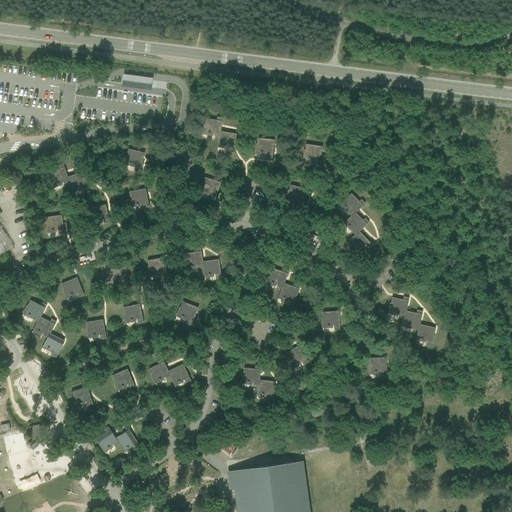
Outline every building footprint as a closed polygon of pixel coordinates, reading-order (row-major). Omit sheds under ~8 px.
[(151,80),(122,77),(122,83),(151,87),(151,80)] [(220,132),(222,118),(217,117),(217,120),(206,119),(203,136),(203,137),(204,133),(208,133),(208,134),(209,134),(214,134),(214,136),(219,137),(220,132)] [(236,134),(220,132),(219,137),(217,149),(218,145),(222,146),(222,147),(224,147),(224,146),(229,147),(228,152),(233,153),(236,134)] [(257,138),(255,156),(256,156),(256,152),(260,153),(262,154),(262,153),(267,153),(266,158),(272,159),(274,140),(257,138)] [(305,144),(303,162),(304,158),(308,159),(308,160),(309,160),(309,159),(314,160),(314,165),(319,165),(322,147),(305,144)] [(128,149),(124,167),(125,163),(129,164),(129,165),(131,165),(131,164),(136,165),(134,170),(140,171),(144,153),(128,149)] [(64,184),(68,182),(69,182),(67,177),(63,164),(58,166),(59,169),(48,173),(54,190),(53,186),(57,185),(59,185),(59,184),(63,182),(64,184)] [(82,172),(67,177),(69,182),(68,182),(73,194),(72,190),(76,189),(76,190),(77,189),(82,187),(83,191),(89,190),(82,172)] [(204,178),(199,195),(200,191),(204,192),(204,193),(206,193),(211,194),(209,199),(215,200),(220,183),(204,178)] [(290,185),(285,203),(286,203),(287,199),(291,200),(292,201),(292,200),(297,201),(296,206),(301,207),(306,189),(290,185)] [(129,192),(132,210),(133,210),(132,206),(136,205),(136,206),(138,205),(138,204),(142,204),(143,208),(149,207),(145,189),(129,192)] [(355,213),(365,203),(361,200),(359,202),(351,194),(338,206),(338,207),(341,204),(344,207),(345,209),(345,208),(349,212),(348,213),(351,216),(355,213)] [(89,208),(93,226),(92,222),(96,221),(97,222),(98,221),(103,220),(104,224),(109,223),(105,205),(89,208)] [(359,231),(359,232),(368,222),(365,218),(362,220),(355,213),(351,216),(342,225),(345,223),(348,226),(347,226),(349,227),(352,230),(351,231),(355,235),(359,231)] [(45,218),(47,235),(48,235),(47,231),(51,231),(51,232),(53,231),(58,230),(58,235),(64,234),(61,215),(45,218)] [(355,235),(346,244),(349,241),(352,244),(351,245),(352,246),(353,245),(356,249),(353,252),(357,256),(370,243),(359,232),(359,231),(355,235)] [(198,268),(203,267),(202,262),(200,249),(195,249),(195,252),(184,254),(187,272),(187,268),(191,267),(191,268),(193,268),(193,267),(197,266),(198,268)] [(163,258),(147,261),(151,279),(151,278),(150,274),(154,274),(156,274),(156,273),(161,273),(162,277),(167,276),(163,258)] [(203,267),(204,280),(205,280),(204,276),(208,275),(208,276),(210,276),(210,275),(215,274),(216,279),(221,278),(218,260),(202,262),(203,267)] [(283,284),(284,284),(288,271),(283,269),(282,272),(271,268),(265,285),(266,285),(267,282),(271,283),(271,284),(272,284),(273,284),(277,285),(277,287),(281,288),(282,288),(283,284)] [(76,278),(61,284),(68,301),(67,297),(70,295),(71,296),(72,295),(77,293),(78,297),(83,295),(76,278)] [(299,289),(284,284),(283,284),(282,288),(281,288),(277,300),(278,301),(279,297),(283,298),(283,299),(284,299),(289,300),(287,305),(293,307),(299,289)] [(406,311),(409,298),(403,297),(403,300),(392,298),(388,315),(389,311),(393,312),(393,313),(395,313),(400,314),(399,315),(404,316),(405,316),(406,311)] [(30,300),(24,313),(28,315),(28,316),(29,316),(34,318),(33,319),(37,322),(38,322),(40,317),(46,305),(41,303),(40,305),(30,300)] [(198,308),(182,302),(176,319),(178,315),(181,317),(183,318),(183,317),(188,319),(186,323),(191,325),(198,308)] [(123,308),(127,325),(126,321),(130,320),(130,321),(132,321),(132,320),(137,319),(138,324),(143,323),(139,304),(123,308)] [(413,329),(418,330),(419,325),(422,311),(417,310),(416,313),(406,311),(405,316),(404,316),(402,329),(403,325),(407,326),(407,327),(408,327),(409,326),(413,327),(413,329)] [(322,312),(323,330),(323,326),(327,326),(327,327),(329,327),(329,326),(334,326),(334,330),(339,330),(338,311),(322,312)] [(37,322),(33,329),(37,331),(37,332),(39,333),(39,332),(43,334),(43,336),(47,338),(50,334),(56,322),(51,319),(50,322),(40,317),(38,322),(37,322)] [(86,322),(89,340),(89,336),(93,336),(95,336),(94,335),(99,335),(100,339),(105,338),(102,320),(86,322)] [(418,330),(415,342),(416,342),(416,338),(420,339),(420,340),(422,340),(427,341),(426,345),(431,346),(435,328),(419,325),(418,330)] [(51,355),(56,358),(64,341),(50,334),(47,338),(43,346),(47,348),(47,349),(48,349),(49,349),(53,351),(51,355)] [(297,346),(284,355),(293,370),(294,370),(291,367),(295,365),(297,364),(296,364),(300,361),(303,365),(308,362),(297,346)] [(385,358),(369,359),(370,377),(370,373),(374,372),(374,373),(376,373),(376,372),(381,372),(381,377),(386,376),(385,358)] [(148,369),(156,385),(157,385),(155,382),(159,380),(159,381),(160,380),(160,379),(164,377),(165,378),(170,376),(168,372),(168,371),(162,359),(157,362),(158,364),(148,369)] [(170,376),(175,388),(176,388),(174,384),(178,382),(178,383),(179,382),(184,379),(186,384),(191,381),(182,364),(168,371),(168,372),(170,376)] [(259,380),(260,367),(255,366),(255,369),(244,368),(242,386),(243,382),(247,383),(248,383),(253,383),(253,385),(258,385),(259,380)] [(112,376),(119,392),(117,389),(121,387),(121,388),(123,387),(123,386),(127,384),(129,389),(134,386),(127,369),(112,376)] [(275,382),(259,380),(258,385),(257,398),(257,394),(261,395),(263,395),(268,395),(268,400),(273,401),(275,382)] [(71,392),(76,405),(77,409),(76,405),(80,404),(82,404),(81,403),(86,402),(88,406),(93,404),(87,387),(71,392)] [(32,439),(42,437),(39,425),(29,427),(32,439)] [(96,439),(103,451),(106,454),(104,450),(107,448),(108,449),(109,448),(109,447),(113,445),(114,446),(118,443),(115,439),(108,427),(103,430),(105,433),(96,439)] [(118,443),(125,454),(123,450),(126,448),(127,449),(128,448),(128,447),(132,444),(134,448),(139,445),(129,430),(115,439),(118,443)] [(35,442),(29,447),(32,450),(38,445),(35,442)] [(232,479),(236,511),(309,511),(303,461),(240,470),(240,474),(235,475),(235,479),(232,479)]
